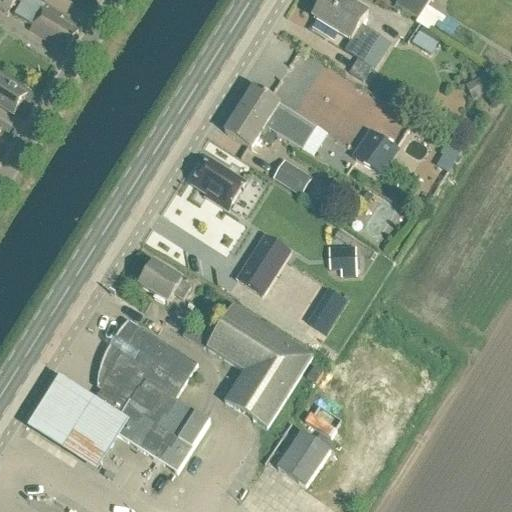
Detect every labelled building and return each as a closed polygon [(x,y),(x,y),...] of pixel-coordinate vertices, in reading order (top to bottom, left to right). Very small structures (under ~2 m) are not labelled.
[(0,0),(0,13),(8,19),(18,0),(0,0)] [(65,56),(78,35),(60,23),(63,19),(31,0),(26,0),(15,19),(32,29),(29,34),(65,56)] [(364,67),(380,41),(363,31),(370,20),(338,0),(327,0),(314,23),(351,46),(345,56),(364,67)] [(417,25),(431,2),(427,0),(402,0),(395,12),(417,25)] [(8,28),(0,35),(0,49),(23,72),(37,58),(8,28)] [(389,37),(378,56),(392,64),(403,45),(389,37)] [(13,89),(0,80),(0,109),(13,118),(25,99),(12,91),(13,89)] [(484,80),(470,88),(477,102),(492,95),(484,80)] [(253,92),(239,114),(267,132),(266,133),(276,140),(277,140),(294,150),(302,155),(303,155),(313,139),(317,134),(317,133),(281,109),(277,107),(263,98),(253,92)] [(239,114),(225,137),(252,155),(259,143),(270,150),(277,140),(276,140),(266,133),(267,132),(239,114)] [(373,138),(355,165),(379,180),(396,154),(373,138)] [(227,215),(245,187),(210,164),(205,172),(201,173),(197,179),(198,182),(193,190),(207,199),(205,201),(227,215)] [(302,203),(314,184),(285,166),(274,184),(302,203)] [(356,252),(340,253),(341,274),(345,274),(345,281),(357,281),(356,252)] [(255,256),(238,283),(265,300),(282,273),(255,256)] [(183,306),(192,292),(154,268),(140,290),(169,309),(174,301),(183,306)] [(267,434),(313,361),(234,311),(207,353),(244,377),(225,407),(267,434)] [(204,318),(197,327),(206,333),(212,323),(204,318)] [(127,423),(118,441),(177,478),(210,427),(176,405),(198,370),(129,327),(104,367),(114,374),(100,395),(101,395),(96,404),(127,423)] [(204,354),(210,344),(189,332),(184,341),(204,354)] [(315,370),(308,381),(316,387),(324,376),(315,370)] [(127,423),(96,404),(62,383),(32,433),(99,473),(118,441),(127,423)] [(330,444),(336,436),(311,420),(306,428),(330,444)] [(278,428),(273,435),(289,446),(294,439),(278,428)] [(316,447),(302,437),(278,473),(307,493),(337,449),(322,439),(316,447)]
